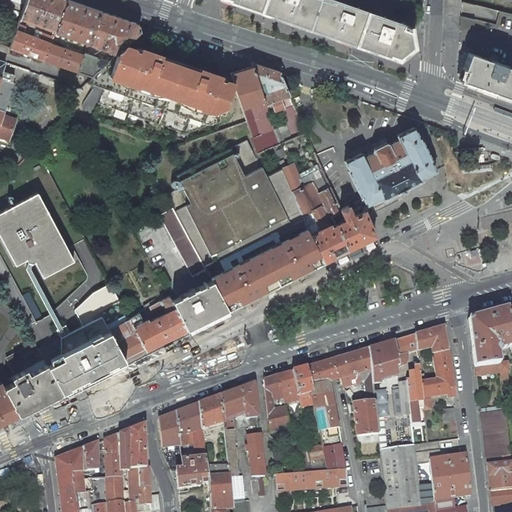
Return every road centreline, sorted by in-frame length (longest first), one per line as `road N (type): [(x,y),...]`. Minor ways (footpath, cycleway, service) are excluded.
road 1 (residential): [(47,439),(57,407),(334,271),(375,274),(406,316)]
road 2 (secondary): [(149,398),(406,316)]
road 3 (secondary): [(176,27),(425,113)]
road 4 (residential): [(451,302),(477,511)]
